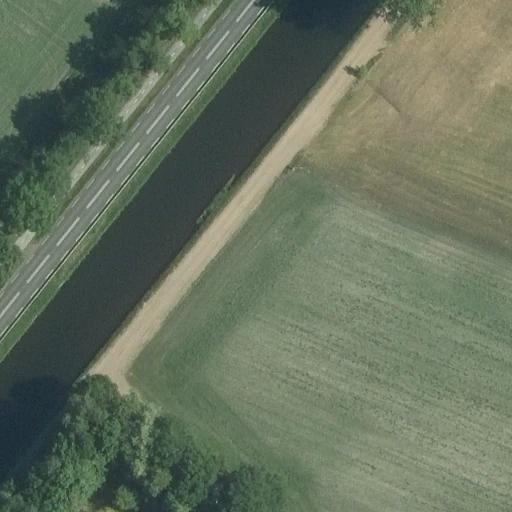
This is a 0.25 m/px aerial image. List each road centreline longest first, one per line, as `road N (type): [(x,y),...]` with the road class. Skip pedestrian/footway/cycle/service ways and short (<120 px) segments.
road 1 (track): [(405,0),(101,380)]
road 2 (primary): [(0,317),(255,0)]
road 3 (track): [(101,380),(226,511)]
road 4 (track): [(101,380),(0,504)]
